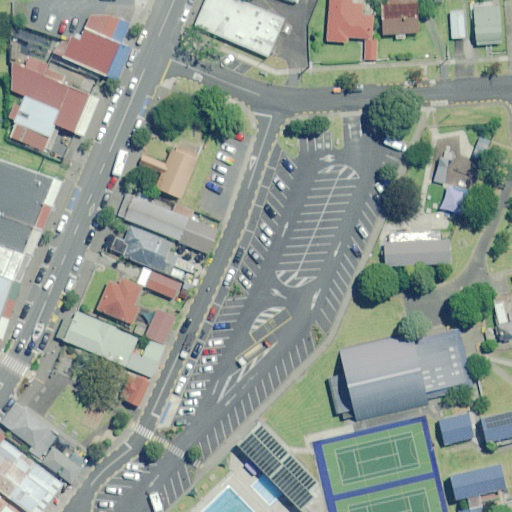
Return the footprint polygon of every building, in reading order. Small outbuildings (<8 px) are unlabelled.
[(285,17),(243,0),(205,0),(195,26),(269,56),(285,17)] [(352,0),(329,0),(327,41),(348,42),(348,37),(367,38),(366,59),(378,60),(380,39),(372,38),(374,15),(363,14),(364,3),(352,2),(352,0)] [(387,0),(388,4),(382,5),(383,35),(396,35),(396,38),(405,37),(405,34),(420,33),(418,3),(416,3),(416,0),(387,0)] [(499,5),(474,7),(476,45),(502,43),(499,5)] [(108,10),(87,11),(75,37),(63,32),(53,54),(104,75),(128,18),(108,10)] [(464,10),(451,11),(453,38),(466,37),(464,10)] [(95,92),(15,59),(12,90),(23,95),(22,110),(11,139),(45,153),(57,125),(79,133),(95,92)] [(490,141),(480,137),(473,156),(483,160),(490,141)] [(176,151),(172,149),(166,163),(144,154),(140,164),(162,173),(156,187),(182,198),(198,160),(197,160),(202,147),(183,139),(180,145),(178,145),(176,151)] [(435,183),(448,185),(450,161),(452,161),(453,153),(448,152),(449,146),(439,145),(435,183)] [(46,178),(0,160),(0,240),(20,248),(46,178)] [(468,195),(451,188),(441,211),(459,218),(468,195)] [(218,229),(137,197),(127,221),(208,254),(218,229)] [(171,242),(122,222),(112,248),(160,267),(171,242)] [(390,242),(384,243),(385,266),(451,263),(450,239),(440,240),(440,231),(390,233),(390,242)] [(0,309),(20,248),(0,240),(0,309)] [(174,277),(137,262),(130,278),(167,293),(174,277)] [(139,288),(105,275),(92,307),(126,320),(139,288)] [(168,313),(149,305),(138,332),(157,340),(168,313)] [(136,340),(73,313),(61,341),(123,368),(129,354),(136,340)] [(511,341),(511,322),(509,313),(495,317),(503,344),(511,341)] [(414,333),(340,350),(345,373),(328,377),(337,413),(354,409),(357,422),(429,404),(428,399),(474,388),(460,328),(415,339),(414,333)] [(139,358),(129,354),(124,367),(151,378),(164,348),(147,340),(139,358)] [(149,384),(128,375),(118,398),(139,407),(149,384)] [(106,411),(80,395),(70,412),(96,428),(106,411)] [(51,430),(8,399),(0,410),(0,422),(29,443),(24,449),(69,481),(80,466),(44,441),(51,430)] [(511,411),(481,419),(487,442),(511,436),(511,411)] [(469,413),(439,420),(445,445),(475,438),(469,413)] [(320,483),(260,422),(238,444),(303,511),(318,496),(312,491),(320,483)] [(57,474),(0,433),(0,488),(31,511),(57,474)] [(502,464),(450,476),(456,500),(507,488),(502,464)] [(0,511),(10,511),(18,501),(0,488),(0,511)]
